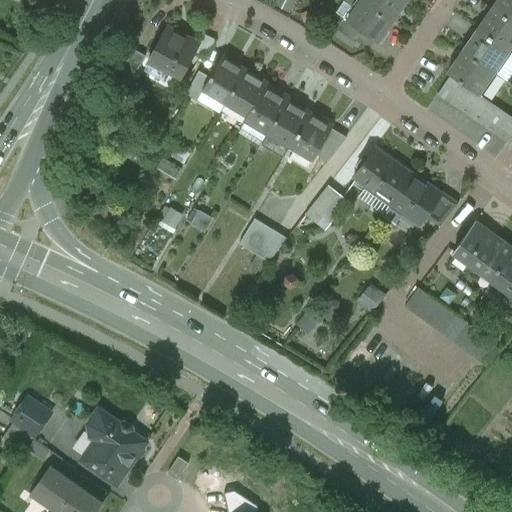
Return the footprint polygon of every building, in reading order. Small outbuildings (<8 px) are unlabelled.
[(274,0),(274,1),(288,10),(294,0),(274,0)] [(364,32),(378,42),(393,20),(363,0),(357,0),(352,7),(344,2),(337,13),(344,18),(364,32)] [(363,0),(393,20),(406,0),(363,0)] [(511,0),(498,0),(493,8),(511,21),(511,0)] [(511,52),(511,21),(493,8),(478,30),(511,53),(511,52)] [(364,32),(344,18),(337,29),(356,43),(364,32)] [(184,74),(200,43),(167,26),(151,56),(184,74)] [(511,53),(478,30),(463,51),(497,75),(511,53)] [(133,79),(146,56),(134,50),(121,73),(133,79)] [(497,75),(463,51),(448,73),(451,75),(461,82),(471,89),(481,96),(482,96),(497,75)] [(224,105),(245,70),(222,56),(210,78),(204,88),(205,89),(198,100),(220,113),(224,105)] [(268,83),(245,70),(224,105),(246,119),(265,87),(268,83)] [(204,88),(210,78),(199,72),(186,94),(197,101),(198,100),(205,89),(204,88)] [(447,102),(461,82),(451,75),(437,95),(447,102)] [(457,109),(471,89),(461,82),(447,102),(457,109)] [(288,100),(265,87),(246,119),(238,132),(261,146),(288,100)] [(467,115),(481,96),(471,89),(457,109),(467,115)] [(477,122),(491,103),(482,96),(481,96),(467,115),(477,122)] [(310,113),(288,100),(261,146),(283,159),(289,149),(310,113)] [(487,129),(501,109),(491,103),(477,122),(487,129)] [(497,136),(511,116),(501,109),(487,129),(497,136)] [(333,127),(310,113),(289,149),(312,163),(317,155),(332,129),(333,127)] [(507,143),(511,136),(511,116),(497,136),(507,143)] [(347,138),(332,129),(317,155),(328,162),(347,138)] [(390,205),(413,173),(411,172),(411,173),(375,148),(354,177),(389,203),(389,204),(390,205)] [(442,194),(413,173),(390,205),(383,214),(397,225),(404,215),(418,225),(417,226),(419,227),(426,217),(443,195),(442,194)] [(348,202),(328,186),(310,208),(331,224),(348,202)] [(443,195),(426,217),(441,227),(458,203),(443,192),(442,194),(443,195)] [(172,230),(180,213),(169,207),(160,224),(172,230)] [(205,230),(212,217),(198,210),(191,223),(205,230)] [(257,255),(273,230),(255,219),(239,245),(257,255)] [(490,280),(511,295),(511,246),(497,236),(494,239),(474,224),(453,252),(491,279),(490,280)] [(287,238),(273,230),(257,255),(249,269),(259,275),(287,238)] [(371,282),(357,299),(369,309),(383,291),(371,282)] [(416,288),(404,306),(478,355),(490,338),(416,288)] [(25,393),(0,436),(0,438),(25,453),(51,407),(25,393)] [(83,460),(116,483),(135,456),(136,457),(140,456),(144,451),(143,446),(142,446),(145,442),(132,433),(133,431),(132,426),(125,422),(120,422),(119,424),(99,410),(89,424),(91,436),(97,439),(83,460)] [(178,457),(167,473),(177,480),(188,463),(178,457)] [(54,511),(53,511),(96,511),(103,503),(50,466),(30,495),(54,511)]
